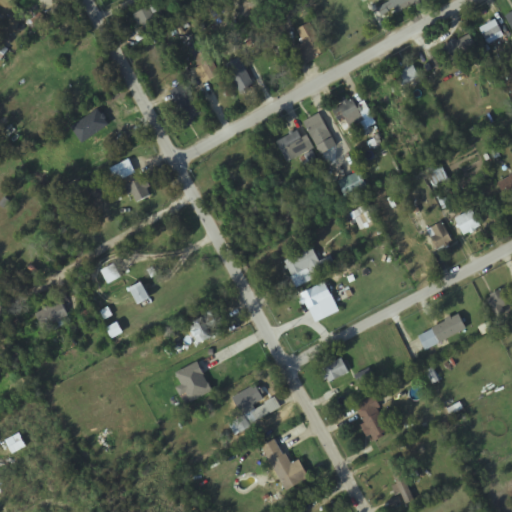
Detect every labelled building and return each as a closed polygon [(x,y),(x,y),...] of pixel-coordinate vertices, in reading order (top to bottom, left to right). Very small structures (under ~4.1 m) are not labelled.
[(389,0),(391,3),(378,9),(383,19),(419,2),(418,0),(389,0)] [(166,29),(154,6),(136,16),(148,39),(166,29)] [(503,38),(497,22),(481,28),(487,45),(503,38)] [(297,48),(305,65),(327,55),(313,24),(297,32),(304,45),(297,48)] [(442,50),(451,65),(477,49),(469,34),(442,50)] [(220,76),(207,52),(191,61),(204,85),(220,76)] [(243,97),(256,88),(240,60),(226,68),(243,97)] [(397,75),(405,89),(421,80),(413,67),(397,75)] [(176,105),(168,108),(177,129),(202,118),(187,85),(171,93),(176,105)] [(332,110),(341,126),(368,111),(359,95),(332,110)] [(305,123),(317,148),(333,140),(320,115),(305,123)] [(310,153),(298,131),(277,143),(289,164),(310,153)] [(136,175),(130,162),(111,171),(118,184),(136,175)] [(511,177),(500,181),(506,200),(511,198),(511,177)] [(134,205),(152,200),(146,180),(128,185),(134,205)] [(464,237),(482,229),(473,211),(456,220),(464,237)] [(285,262),(295,283),(323,270),(312,249),(285,262)] [(122,279),(116,267),(103,273),(109,286),(122,279)] [(140,307),(152,301),(144,286),(133,292),(140,307)] [(332,302),(327,286),(301,295),(306,311),(332,302)] [(487,300),(495,315),(511,306),(511,298),(507,289),(487,300)] [(72,323),(61,302),(36,315),(47,336),(72,323)] [(467,332),(461,317),(419,337),(426,352),(467,332)] [(222,338),(219,318),(192,322),(195,342),(222,338)] [(247,372),(240,353),(218,362),(224,380),(247,372)] [(322,368),(327,383),(350,376),(345,361),(322,368)] [(356,408),(374,441),(392,431),(374,398),(356,408)] [(282,409),(276,399),(232,424),(238,434),(282,409)] [(302,461),(290,466),(280,441),(266,446),(284,492),(310,481),(302,461)]
